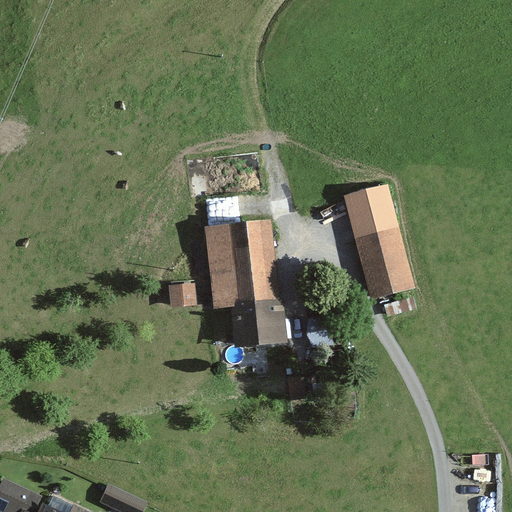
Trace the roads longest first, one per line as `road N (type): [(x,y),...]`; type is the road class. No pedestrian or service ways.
road 1 (track): [(264,134),(286,208),(350,274),(431,422),(446,511)]
road 2 (track): [(264,134),(249,55),(272,0)]
